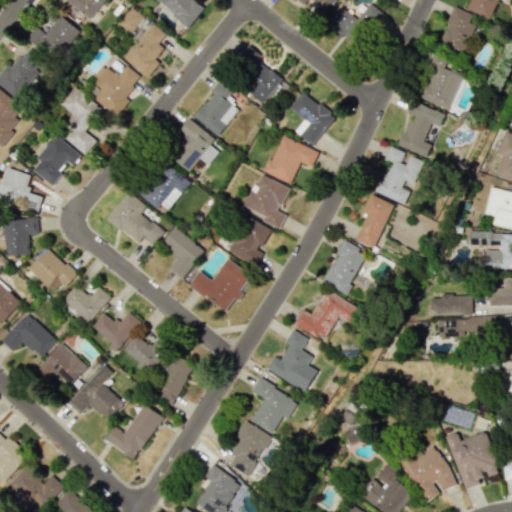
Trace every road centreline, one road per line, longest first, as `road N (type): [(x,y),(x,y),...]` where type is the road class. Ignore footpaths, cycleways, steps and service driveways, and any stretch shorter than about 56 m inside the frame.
road 1 (residential): [(423,0),(309,245),(142,511)]
road 2 (residential): [(249,1),(79,202),(76,224),(84,239),(237,361)]
road 3 (residential): [(0,381),(138,511)]
road 4 (residential): [(247,0),(376,106)]
